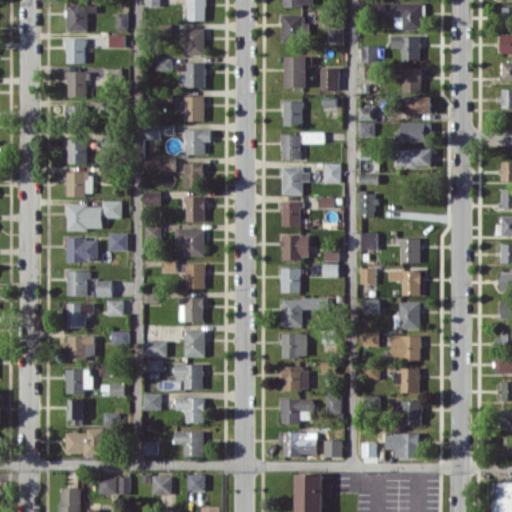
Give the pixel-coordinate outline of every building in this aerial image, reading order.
[(207,0),(188,0),(188,19),(207,20),(207,0)] [(88,2),(69,3),(69,30),(89,29),(88,2)] [(396,28),(424,29),(424,2),(380,2),(380,15),(396,15),(396,28)] [(503,25),(511,24),(511,5),(504,5),(503,25)] [(283,41),(305,41),(306,14),(283,14),(283,41)] [(206,27),(186,28),(186,54),(206,53),(206,27)] [(345,41),(344,27),(328,28),(329,42),(345,41)] [(111,46),(127,46),(127,34),(111,33),(111,46)] [(511,52),(511,33),(500,34),(501,53),(511,52)] [(421,35),(391,36),(391,48),(403,47),(403,60),(422,60),(421,35)] [(87,37),(68,38),(69,62),(87,62),(87,37)] [(363,61),(379,61),(379,45),(363,45),(363,61)] [(288,86),(309,86),(309,56),(287,56),(288,86)] [(157,69),(173,69),(173,58),(158,57),(157,69)] [(511,78),(511,61),(503,62),(503,79),(511,78)] [(207,86),(206,62),(188,62),(188,87),(207,86)] [(106,68),(106,79),(122,79),(122,67),(106,68)] [(341,89),(341,67),(322,67),(322,89),(341,89)] [(424,92),(424,68),(403,67),(403,92),(424,92)] [(90,96),(89,71),(69,71),(69,96),(90,96)] [(503,108),(511,107),(511,87),(503,88),(503,108)] [(206,96),(176,95),(176,109),(187,109),(187,120),(206,120),(206,96)] [(433,95),(405,95),(405,111),(433,111),(433,95)] [(286,125),(304,125),(304,100),(286,100),(286,125)] [(88,104),(68,104),(68,129),(88,129),(88,104)] [(375,119),(376,107),(361,106),(361,118),(375,119)] [(361,136),(376,135),(376,121),(360,122),(361,136)] [(434,122),(403,121),(403,130),(396,130),(396,140),(433,140),(434,122)] [(162,134),(176,134),(176,124),(148,123),(147,138),(162,139),(162,134)] [(206,141),(213,141),(213,129),(188,128),(187,153),(206,154),(206,141)] [(327,131),(305,131),(305,142),(327,142),(327,131)] [(284,158),(303,158),(302,134),(283,134),(284,158)] [(89,163),(89,138),(69,138),(69,163),(89,163)] [(433,148),(396,148),(397,166),(433,166),(433,148)] [(511,160),(503,160),(502,178),(511,178),(511,160)] [(206,186),(206,162),(187,162),(187,186),(206,186)] [(342,162),(325,162),(325,181),(342,181),(342,162)] [(284,192),(305,192),(305,180),(311,180),(311,167),(284,167),(284,192)] [(69,194),(93,194),(93,171),(69,171),(69,194)] [(511,188),(504,188),(503,207),(511,206),(511,188)] [(162,190),(145,190),(145,205),(162,204),(162,190)] [(360,216),(377,216),(377,192),(360,192),(360,216)] [(206,220),(206,196),(187,196),(187,220),(206,220)] [(336,207),(336,196),(320,196),(320,206),(336,207)] [(123,199),(103,200),(103,204),(68,204),(69,229),(104,228),(103,217),(123,217),(123,199)] [(283,225),(303,225),(303,201),(283,200),(283,225)] [(498,234),(511,234),(511,216),(503,216),(503,223),(498,223),(498,234)] [(146,224),(146,238),(163,238),(163,224),(146,224)] [(206,228),(176,228),(176,244),(185,244),(185,255),(206,255),(206,228)] [(128,232),(110,232),(111,249),(129,249),(128,232)] [(362,248),(379,248),(379,232),(363,232),(362,248)] [(284,234),(284,257),(311,258),(311,234),(284,234)] [(99,237),(69,237),(68,260),(98,261),(99,237)] [(421,237),(402,237),(402,262),(421,261),(421,237)] [(511,242),(503,243),(503,262),(511,261),(511,242)] [(325,259),(340,260),(340,249),(326,248),(325,259)] [(206,262),(187,263),(188,288),(206,287),(206,262)] [(340,275),(340,263),(324,263),(324,275),(340,275)] [(282,291),(302,291),(302,266),(283,266),(282,291)] [(362,283),(377,283),(377,267),(362,267),(362,283)] [(422,270),(389,269),(389,280),(404,280),(403,294),(422,294),(422,270)] [(89,270),(68,270),(68,294),(89,294),(89,270)] [(511,271),(502,271),(502,289),(511,289),(511,271)] [(98,296),(114,295),(114,279),(98,279),(98,296)] [(160,302),(159,291),(145,292),(145,302),(160,302)] [(205,320),(204,296),(181,296),(181,321),(205,320)] [(304,325),(304,308),(332,308),(332,297),(283,297),(283,325),(304,325)] [(364,313),(380,313),(380,298),(364,298),(364,313)] [(503,317),(511,316),(511,298),(502,299),(503,317)] [(109,314),(125,314),(125,299),(109,299),(109,314)] [(421,328),(422,301),(401,300),(401,327),(421,328)] [(87,326),(86,312),(95,312),(95,302),(68,302),(68,327),(87,326)] [(495,337),(495,344),(511,344),(511,325),(503,325),(502,337),(495,337)] [(206,328),(187,328),(186,355),(206,355),(206,328)] [(112,330),(113,343),(130,343),(130,330),(112,330)] [(364,345),(380,345),(381,331),(364,330),(364,345)] [(309,356),(309,332),(283,332),(284,356),(309,356)] [(393,358),(422,358),(422,334),(393,334),(393,358)] [(145,355),(168,355),(168,340),(145,339),(145,355)] [(511,372),(511,353),(497,353),(497,372),(511,372)] [(149,370),(163,370),(163,358),(149,358),(149,370)] [(204,388),(204,363),(176,363),(176,375),(186,376),(186,388),(204,388)] [(284,389),(309,389),(310,366),(281,366),(281,376),(285,376),(284,389)] [(93,368),(67,368),(67,393),(87,393),(87,387),(94,387),(93,368)] [(420,368),(395,368),(395,382),(402,382),(402,391),(420,392),(420,368)] [(511,380),(503,380),(503,400),(511,399),(511,380)] [(126,383),(111,383),(111,394),(126,394),(126,383)] [(162,409),(162,393),(145,393),(145,408),(162,409)] [(327,411),(342,412),(343,395),(328,394),(327,411)] [(187,421),(206,422),(206,397),(178,396),(177,408),(187,408),(187,421)] [(85,399),(71,398),(70,423),(84,424),(85,399)] [(282,423),(302,422),(302,418),(313,418),(312,398),(282,398),(282,423)] [(421,399),(395,400),(396,424),(421,424),(421,399)] [(503,427),(511,426),(511,407),(502,408),(503,427)] [(125,412),(105,412),(105,424),(125,424),(125,412)] [(106,427),(91,427),(91,432),(68,432),(69,452),(86,451),(86,455),(107,455),(106,427)] [(186,455),(205,455),(206,430),(176,430),(176,442),(186,442),(186,455)] [(285,455),(318,455),(318,431),(280,431),(280,442),(284,442),(285,455)] [(420,431),(384,432),(385,448),(403,448),(403,456),(420,456),(420,431)] [(511,454),(511,435),(501,435),(501,455),(511,454)] [(343,439),(325,439),(325,456),(343,456),(343,439)] [(159,454),(159,440),(145,440),(144,454),(159,454)] [(324,511),(324,496),(332,496),(331,481),(324,481),(324,473),(297,474),(297,511),(324,511)] [(206,474),(190,474),(190,489),(206,490),(206,474)] [(101,492),(118,493),(119,475),(101,475),(101,492)] [(121,493),(132,493),(132,475),(121,476),(121,493)] [(174,475),(154,475),(154,493),(174,493),(174,475)] [(511,511),(511,481),(498,481),(497,511),(511,511)] [(61,511),(83,511),(83,487),(61,487),(61,511)]
